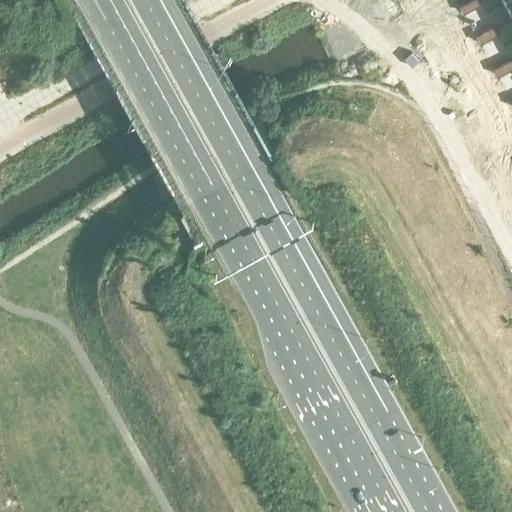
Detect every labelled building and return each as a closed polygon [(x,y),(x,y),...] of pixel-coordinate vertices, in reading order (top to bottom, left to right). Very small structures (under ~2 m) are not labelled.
[(479,0),(470,0),(460,6),(464,13),(481,3),(479,0)] [(493,25),(484,30),(489,38),(497,33),(493,25)] [(484,30),(476,35),(480,42),(489,38),(484,30)] [(511,58),(503,63),(507,70),(511,67),(511,58)] [(503,63),(494,68),(498,75),(507,70),(503,63)]
